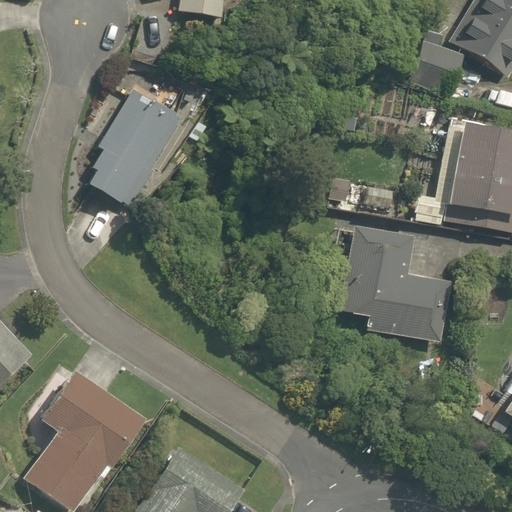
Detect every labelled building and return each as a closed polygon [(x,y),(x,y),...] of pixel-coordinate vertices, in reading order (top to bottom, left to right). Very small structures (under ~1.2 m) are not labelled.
[(175,0),(173,12),(215,20),(219,0),(175,0)] [(511,0),(467,0),(443,41),(503,78),(511,63),(511,0)] [(399,83),(441,99),(458,56),(416,40),(399,83)] [(112,90),(121,95),(80,160),(93,168),(83,184),(122,208),(179,117),(167,109),(179,91),(130,61),(112,90)] [(440,221),(511,234),(511,133),(451,122),(450,123),(444,122),(428,205),(443,207),(440,221)] [(347,228),(333,309),(355,313),(352,328),(435,342),(446,282),(400,274),(406,238),(347,228)] [(0,380),(27,355),(0,325),(0,380)] [(19,479),(66,511),(68,511),(100,467),(104,470),(139,421),(68,371),(34,421),(51,432),(19,479)] [(511,388),(497,412),(511,421),(511,388)] [(132,511),(215,511),(228,493),(227,492),(171,454),(132,511)]
